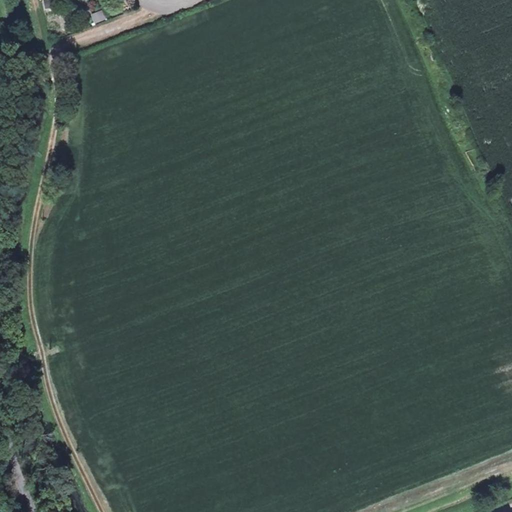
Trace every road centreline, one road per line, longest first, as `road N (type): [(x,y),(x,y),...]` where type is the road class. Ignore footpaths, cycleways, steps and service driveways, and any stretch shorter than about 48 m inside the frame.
road 1 (track): [(170,4),(47,50)]
road 2 (track): [(390,511),(511,463)]
